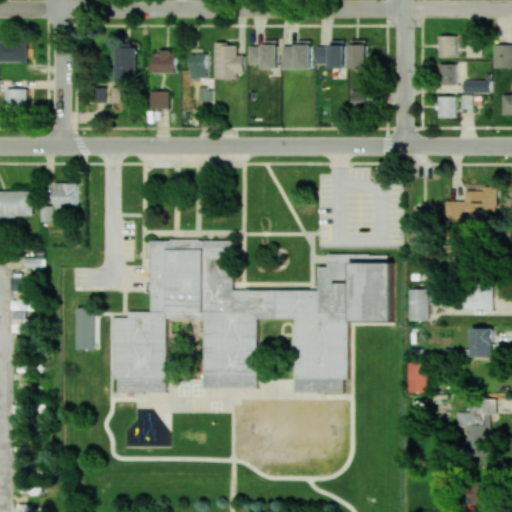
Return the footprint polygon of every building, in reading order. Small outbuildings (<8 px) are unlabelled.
[(458,35),(439,35),(439,56),(458,56),(458,35)] [(368,40),(351,39),(350,68),(368,68),(368,40)] [(263,68),(279,68),(280,40),(263,40),(263,46),(250,45),(249,63),(263,64),(263,68)] [(283,69),(313,68),(313,40),(297,40),(297,45),(283,45),(283,69)] [(346,40),(330,40),(330,45),(317,46),(318,64),(330,63),(330,68),(346,68),(346,40)] [(0,60),(28,61),(28,41),(0,41),(0,60)] [(494,67),(511,67),(511,43),(494,44),(494,67)] [(216,78),(238,78),(238,73),(245,73),(245,55),(238,55),(238,44),(216,44),(216,78)] [(138,48),(117,47),(116,81),(137,82),(138,48)] [(177,73),(177,51),(153,51),(153,73),(177,73)] [(208,53),(191,54),(191,77),(209,77),(208,53)] [(458,63),(440,64),(440,85),(459,84),(458,63)] [(465,92),(492,92),(492,79),(465,79),(465,92)] [(106,101),(106,87),(95,87),(96,102),(106,101)] [(7,111),(28,111),(28,88),(7,88),(7,111)] [(199,100),(213,101),(213,89),(199,88),(199,100)] [(170,91),(151,90),(151,108),(170,108),(170,91)] [(352,107),(372,107),(372,91),(353,91),(352,107)] [(458,117),(457,96),(438,96),(439,117),(458,117)] [(55,206),(78,206),(78,183),(56,182),(55,206)] [(498,186),(485,186),(485,190),(467,190),(467,200),(447,200),(446,221),(467,221),(467,211),(477,211),(477,210),(498,210),(498,186)] [(33,191),(0,190),(0,218),(33,218),(33,191)] [(59,206),(42,206),(41,221),(59,221),(59,206)] [(432,246),(431,208),(415,208),(416,247),(432,246)] [(152,238),(152,317),(114,317),(113,379),(118,379),(118,394),(168,394),(168,319),(204,319),(204,388),(259,388),(260,319),(295,319),(295,392),(344,392),(344,378),(348,378),(349,321),(393,321),(393,264),(389,264),(389,251),(331,251),(331,266),(317,266),(317,290),(235,290),(235,238),(152,238)] [(11,290),(32,290),(32,276),(11,277),(11,290)] [(494,308),(493,285),(464,285),(464,309),(494,308)] [(429,288),(411,289),(411,320),(430,319),(429,288)] [(12,309),(39,310),(39,299),(12,299),(12,309)] [(78,349),(95,348),(95,307),(78,307),(78,349)] [(32,332),(32,323),(24,323),(24,311),(13,310),(12,331),(32,332)] [(494,328),(472,328),(472,357),(494,357),(494,328)] [(410,360),(411,392),(429,391),(429,360),(410,360)] [(490,413),(499,413),(498,399),(471,400),(471,411),(458,412),(458,425),(467,425),(468,456),(491,455),(490,413)] [(471,504),(493,504),(493,481),(471,482),(471,504)]
